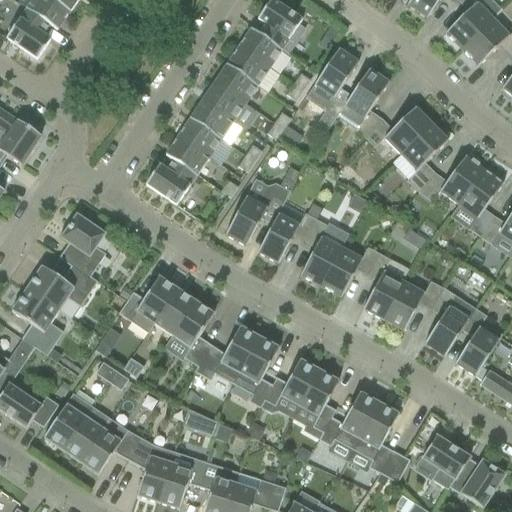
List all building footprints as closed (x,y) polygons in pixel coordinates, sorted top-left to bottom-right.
[(56,32),(69,14),(48,0),(32,0),(26,11),(49,27),(56,32)] [(48,0),(69,14),(78,0),(48,0)] [(411,0),(406,8),(426,21),(440,0),(451,0),(456,3),(459,0),(411,0)] [(488,0),(459,0),(456,3),(467,14),(444,36),(461,53),(491,23),(491,22),(501,13),(488,0)] [(257,37),(281,53),(287,57),(303,32),(297,28),(301,23),(270,2),(257,21),(264,27),(258,36),(257,37)] [(42,37),(49,27),(26,11),(18,22),(15,20),(7,32),(10,34),(5,41),(36,62),(50,42),(42,37)] [(499,47),(509,58),(511,54),(511,34),(507,39),(491,23),(461,53),(477,69),(499,47)] [(257,37),(258,36),(250,31),(237,50),(268,71),(281,53),(257,37)] [(268,71),(237,50),(225,68),(256,89),(268,71)] [(313,88),(304,101),(324,115),(315,128),(325,135),(336,120),(336,119),(350,99),(340,92),(357,66),(337,52),(326,69),(313,88)] [(511,100),(511,54),(509,58),(511,59),(511,76),(501,91),(511,100)] [(256,89),(225,68),(213,86),(244,107),(256,89)] [(350,99),(336,119),(356,132),(354,134),(365,142),(381,122),(369,114),(388,86),(368,73),(350,99)] [(300,76),(292,87),(302,94),(309,83),(300,76)] [(244,107),(213,86),(201,103),(232,124),(244,107)] [(295,104),(302,94),(292,87),(285,98),(295,104)] [(232,124),(201,103),(189,121),(220,142),(232,124)] [(391,133),(381,122),(365,142),(374,151),(383,141),(399,158),(430,127),(427,124),(428,122),(420,114),(419,115),(414,110),(391,133)] [(0,161),(4,157),(20,168),(40,139),(0,112),(0,161)] [(280,116),(273,126),(283,133),(290,122),(280,116)] [(220,142),(189,121),(177,139),(208,160),(220,142)] [(276,143),(283,133),(273,126),(266,137),(276,143)] [(447,144),(430,127),(399,158),(415,174),(407,183),(406,183),(417,195),(434,176),(424,166),(447,144)] [(208,160),(177,139),(164,158),(172,163),(172,162),(196,178),(208,160)] [(251,148),(244,159),(254,165),(261,154),(251,148)] [(246,176),(254,165),(244,159),(237,169),(246,176)] [(458,208),(483,173),(477,168),(478,167),(471,162),(470,163),(464,159),(446,185),(434,176),(417,195),(431,205),(439,194),(458,208)] [(189,189),(196,178),(172,162),(172,163),(165,173),(158,168),(145,187),(176,208),(180,201),(183,203),(191,191),(189,189)] [(502,187),(483,173),(458,208),(476,221),(468,232),(479,240),(493,219),(483,212),(502,187)] [(229,201),(237,190),(227,184),(220,194),(229,201)] [(260,222),(271,228),(277,217),(289,195),(274,187),(267,189),(257,207),(245,200),(234,220),(224,238),(245,249),(260,222)] [(511,213),(504,226),(493,219),(479,240),(490,248),(498,236),(511,245),(511,213)] [(293,239),(303,245),(315,223),(304,217),(298,228),(277,217),(271,228),(256,255),(278,267),(293,239)] [(59,261),(71,269),(71,268),(89,280),(104,257),(94,251),(103,237),(75,218),(60,241),(68,247),(59,261)] [(314,251),(299,278),(320,289),(340,251),(348,237),(328,226),(326,229),(315,223),(303,245),(314,251)] [(355,273),(366,279),(378,256),(367,250),(360,262),(340,251),(320,289),(340,301),(355,273)] [(382,323),(403,285),(383,274),(389,262),(378,256),(366,279),(376,285),(362,312),(382,323)] [(96,285),(89,280),(71,268),(71,269),(61,283),(41,269),(35,279),(32,277),(25,286),(28,288),(26,292),(58,314),(66,301),(79,309),(85,301),(96,285)] [(153,327),(176,293),(158,280),(143,302),(132,295),(118,317),(146,336),(153,326),(153,327)] [(418,307),(429,313),(442,291),(429,284),(423,296),(403,285),(382,323),(386,326),(385,328),(396,333),(397,331),(403,334),(418,307)] [(461,333),(467,323),(474,312),(442,291),(429,313),(440,320),(423,347),(444,360),(461,333)] [(58,314),(26,292),(11,314),(30,328),(21,342),(46,359),(62,335),(49,326),(58,314)] [(171,339),(194,305),(176,293),(153,327),(171,339)] [(196,306),(194,305),(171,339),(189,351),(183,360),(197,370),(211,348),(197,339),(212,317),(210,315),(210,314),(211,315),(212,314),(197,304),(196,305),(197,305),(196,306)] [(474,312),(467,323),(461,333),(471,340),(454,366),(474,380),(485,363),(498,343),(478,330),(485,319),(474,312)] [(232,387),(258,340),(238,330),(223,357),(211,348),(197,370),(194,375),(210,383),(213,376),(232,387)] [(109,332),(97,353),(106,358),(118,337),(109,332)] [(262,343),(258,340),(232,387),(252,397),(248,404),(259,411),(263,403),(271,388),(260,382),(277,351),(272,348),(274,345),(264,340),(262,343)] [(0,399),(8,387),(9,388),(14,380),(3,373),(9,365),(0,358),(0,399)] [(135,381),(142,370),(130,362),(122,372),(135,381)] [(291,422),(318,373),(298,363),(285,386),(275,381),(271,388),(263,403),(259,411),(270,417),(278,414),(291,422)] [(107,385),(115,374),(102,366),(95,376),(107,385)] [(337,384),(318,373),(291,422),(306,430),(303,435),(318,443),(322,435),(330,420),(331,421),(335,413),(325,408),(337,384)] [(120,393),(127,383),(115,374),(107,385),(120,393)] [(511,389),(487,374),(479,387),(511,408),(511,389)] [(39,409),(9,388),(8,387),(0,399),(0,413),(26,431),(31,423),(42,430),(53,414),(57,408),(45,400),(39,409)] [(352,453),(378,406),(358,396),(341,426),(331,421),(330,420),(322,435),(318,443),(330,449),(333,442),(352,453)] [(43,441),(61,453),(91,410),(72,397),(43,441)] [(381,408),(378,406),(352,453),(372,463),(368,470),(379,476),(392,454),(380,448),(397,417),(393,415),(395,412),(383,405),(381,408)] [(61,453),(79,465),(108,422),(91,410),(61,453)] [(189,413),(184,428),(228,444),(233,429),(189,413)] [(128,464),(139,441),(127,434),(108,422),(79,465),(98,478),(113,456),(128,464)] [(454,483),(467,461),(468,462),(469,461),(435,439),(424,456),(421,461),(438,472),(431,483),(446,493),(448,490),(453,482),(454,483)] [(157,505),(169,466),(173,455),(153,449),(139,441),(128,464),(144,473),(136,499),(157,505)] [(408,463),(392,454),(379,476),(396,486),(398,481),(408,463)] [(197,490),(205,466),(173,455),(169,466),(157,505),(177,511),(178,511),(186,487),(197,490)] [(478,468),(468,462),(467,461),(454,483),(453,482),(448,490),(481,511),(503,478),(481,464),(478,468)] [(226,511),(235,487),(238,477),(205,466),(197,490),(209,494),(203,511),(226,511)] [(250,511),(251,508),(264,511),(272,487),(259,483),(255,494),(235,487),(226,511),(250,511)] [(277,511),(284,491),(272,487),(264,511),(265,511),(277,511)]
